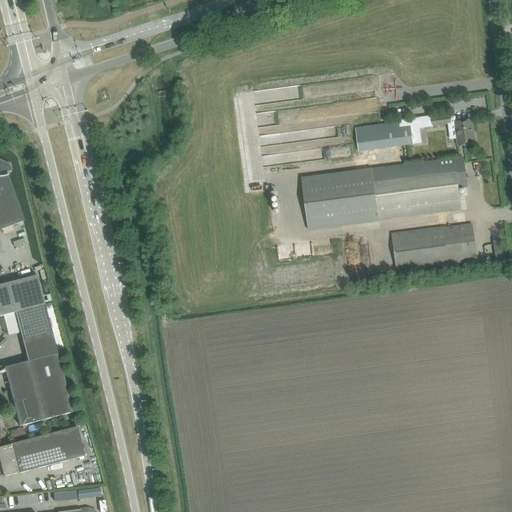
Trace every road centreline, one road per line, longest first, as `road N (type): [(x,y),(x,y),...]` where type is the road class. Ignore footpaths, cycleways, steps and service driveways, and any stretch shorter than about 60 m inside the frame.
road 1 (primary): [(150,511),(122,328),(65,80)]
road 2 (primary): [(32,92),(137,511)]
road 3 (tertiary): [(65,80),(207,32),(251,0)]
road 4 (tertiary): [(225,0),(61,62)]
road 5 (tertiary): [(511,140),(494,0)]
